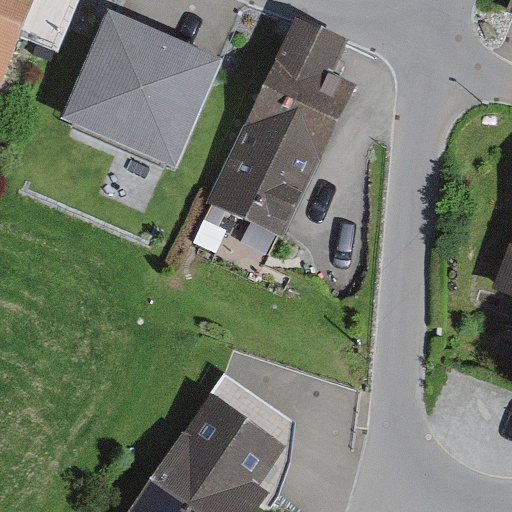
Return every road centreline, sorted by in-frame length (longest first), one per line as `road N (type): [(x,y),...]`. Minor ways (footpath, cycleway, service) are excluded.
road 1 (residential): [(456,511),(415,508),(397,414),(414,126),(427,53)]
road 2 (residential): [(427,53),(289,0)]
